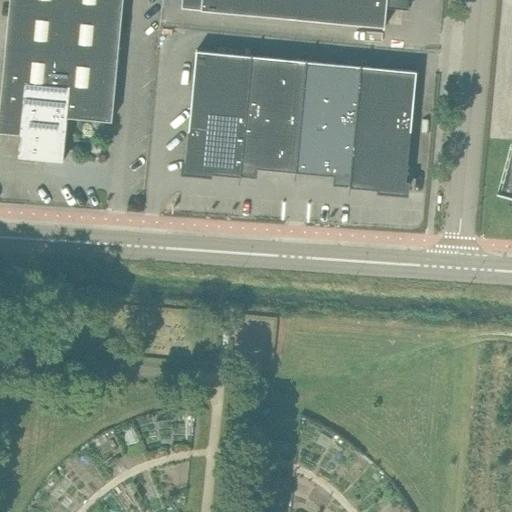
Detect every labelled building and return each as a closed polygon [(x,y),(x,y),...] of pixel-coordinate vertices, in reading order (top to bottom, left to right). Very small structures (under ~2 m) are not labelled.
[(123,0),(9,0),(0,104),(0,131),(20,133),(17,157),(63,161),(68,116),(112,120),(123,0)] [(182,0),(182,7),(383,26),(383,28),(385,27),(387,6),(410,8),(410,7),(408,6),(407,0),(182,0)] [(197,50),(188,140),(186,160),(185,160),(184,172),(186,172),(186,170),(240,175),(240,177),(252,52),(251,52),(251,55),(197,50)] [(253,52),(252,52),(240,177),(241,177),(242,170),(253,171),(254,166),(296,170),(307,57),(306,57),(306,60),(253,55),(253,52)] [(308,58),(307,57),(296,170),(338,175),(338,179),(350,180),(349,188),(350,188),(362,63),(361,63),(361,65),(307,60),(308,58)] [(362,63),(350,188),(351,186),(404,191),(404,193),(406,193),(407,181),(406,181),(417,70),(362,65),(362,63)] [(497,191),(497,192),(509,195),(508,203),(511,203),(511,139),(511,141),(511,140),(511,149),(501,192),(497,191)]
